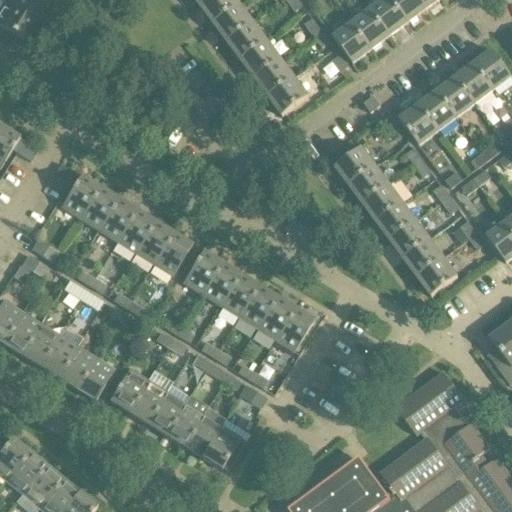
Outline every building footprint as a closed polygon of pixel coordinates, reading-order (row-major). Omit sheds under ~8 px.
[(0,0),(0,3),(4,6),(35,26),(47,6),(43,3),(44,0),(0,0)] [(193,0),(200,9),(211,0),(193,0)] [(240,7),(234,0),(211,0),(200,9),(214,27),(240,7)] [(304,9),(296,0),(289,0),(286,3),(295,15),(304,9)] [(389,0),(387,0),(371,13),(390,39),(408,25),(389,0)] [(418,0),(389,0),(408,25),(427,12),(418,0)] [(442,0),(418,0),(427,12),(442,0)] [(35,26),(4,6),(0,11),(0,29),(23,44),(35,26)] [(240,7),(214,27),(227,45),(254,26),(240,7)] [(371,13),(352,26),(372,53),(390,39),(371,13)] [(313,39),(321,33),(312,21),(304,27),(313,39)] [(267,44),(254,26),(227,45),(241,64),(267,44)] [(372,53),(352,26),(333,40),(353,67),(372,53)] [(321,33),(313,39),(322,51),(330,45),(321,33)] [(281,62),(267,44),(241,64),(254,82),(281,62)] [(473,68),(493,94),(511,80),(492,53),(473,68)] [(341,76),(344,73),(348,70),(339,58),(332,64),(341,76)] [(295,81),(281,62),(254,82),(268,100),(295,81)] [(493,94),(473,68),(455,81),(475,108),(493,94)] [(309,100),(295,81),(268,100),(282,119),(309,100)] [(455,81),(437,95),(456,121),(475,108),(455,81)] [(456,121),(437,95),(418,108),(438,135),(456,121)] [(371,116),(380,109),(373,100),(364,107),(371,116)] [(438,135),(418,108),(399,122),(419,149),(438,135)] [(404,138),(395,126),(388,131),(396,143),(404,138)] [(0,129),(0,171),(11,153),(30,165),(37,153),(19,141),(0,129)] [(483,155),(489,164),(501,155),(494,146),(483,155)] [(349,189),(376,170),(361,151),(335,170),(349,189)] [(415,169),(423,163),(414,151),(406,157),(415,169)] [(511,164),(511,154),(511,153),(499,161),(505,169),(511,164)] [(489,164),(483,155),(471,164),(477,172),(489,164)] [(423,163),(415,169),(424,181),(432,175),(423,163)] [(80,222),(99,191),(80,179),(61,168),(54,180),(73,191),(61,211),(80,222)] [(376,170),(349,189),(363,208),(389,188),(376,170)] [(474,181),(480,189),(492,180),(486,172),(474,181)] [(451,192),(463,183),(457,175),(445,184),(451,192)] [(463,189),(469,197),(480,189),(474,181),(463,189)] [(389,188),(363,208),(376,226),(403,206),(389,188)] [(442,206),(450,200),(441,188),(433,194),(442,206)] [(118,202),(99,191),(80,222),(98,234),(118,202)] [(450,200),(442,206),(451,218),(459,212),(450,200)] [(136,214),(118,202),(98,234),(117,245),(136,214)] [(403,206),(376,226),(390,244),(416,225),(403,206)] [(154,225),(136,214),(117,245),(135,256),(154,225)] [(173,237),(154,225),(135,256),(153,268),(173,237)] [(430,243),(416,225),(390,244),(404,262),(430,243)] [(469,242),(477,237),(468,225),(461,230),(469,242)] [(511,261),(511,234),(505,226),(487,240),(506,266),(511,261)] [(173,237),(153,268),(172,280),(192,248),(173,237)] [(477,237),(469,242),(478,254),(485,248),(477,237)] [(38,243),(38,244),(32,254),(52,266),(59,256),(38,243)] [(430,243),(404,262),(417,281),(444,261),(430,243)] [(202,298),(221,266),(202,255),(183,286),(202,298)] [(29,259),(22,270),(42,282),(49,271),(29,259)] [(458,280),(444,261),(417,281),(431,300),(458,280)] [(239,278),(221,266),(202,298),(220,309),(239,278)] [(18,271),(11,282),(20,288),(28,277),(18,271)] [(89,289),(94,281),(81,273),(76,281),(89,289)] [(239,278),(220,309),(238,321),(258,289),(239,278)] [(94,281),(89,289),(102,298),(107,289),(94,281)] [(81,302),(86,294),(74,286),(68,294),(81,302)] [(258,289),(238,321),(257,332),(276,301),(258,289)] [(86,294),(81,302),(94,310),(99,302),(86,294)] [(125,312),(131,304),(118,296),(112,304),(125,312)] [(295,312),(276,301),(257,332),(275,343),(295,312)] [(0,345),(3,348),(22,316),(3,304),(0,308),(0,345)] [(131,304),(125,312),(138,320),(144,312),(131,304)] [(118,325),(123,317),(113,310),(108,319),(118,325)] [(314,324),(295,312),(275,343),(294,355),(314,324)] [(41,327),(22,316),(3,348),(21,359),(41,327)] [(123,317),(118,325),(130,333),(135,324),(123,317)] [(176,339),(182,330),(169,322),(163,331),(176,339)] [(58,339),(41,327),(21,359),(40,371),(59,339),(58,339)] [(511,330),(510,327),(490,341),(498,352),(489,360),(510,388),(511,386),(511,330)] [(182,330),(176,339),(189,347),(194,338),(182,330)] [(167,351),(172,343),(160,336),(155,344),(167,351)] [(59,339),(40,371),(58,382),(77,350),(68,345),(68,344),(59,339)] [(186,351),(172,343),(167,351),(181,359),(186,351)] [(213,362),(218,353),(206,345),(201,354),(213,362)] [(96,362),(77,350),(58,382),(77,393),(96,362)] [(232,361),(218,353),(213,362),(226,370),(232,361)] [(204,374),(209,366),(198,358),(192,366),(204,374)] [(96,362),(77,393),(95,405),(114,373),(96,362)] [(209,366),(204,374),(218,383),(223,375),(209,366)] [(250,384),(254,377),(242,369),(237,376),(250,384)] [(128,416),(147,384),(129,373),(109,404),(128,416)] [(511,511),(511,481),(498,462),(489,469),(481,459),(490,452),(472,428),(469,429),(455,410),(464,404),(444,376),(396,412),(417,439),(422,435),(427,442),(380,477),(384,482),(377,487),(359,463),(292,511),(511,511)] [(223,386),(236,394),(241,386),(228,377),(223,386)] [(254,377),(250,384),(262,392),(267,384),(254,377)] [(147,384),(128,416),(147,427),(166,396),(147,384)] [(260,413),(266,402),(246,389),(239,400),(260,413)] [(166,396),(147,427),(165,439),(184,407),(166,396)] [(203,419),(184,407),(165,439),(183,450),(203,419)] [(207,412),(203,419),(183,450),(201,461),(221,430),(225,423),(207,412)] [(221,430),(201,461),(221,473),(224,469),(229,472),(232,468),(246,445),(221,430)] [(0,479),(6,485),(29,456),(12,441),(0,455),(0,479)] [(45,469),(29,456),(6,485),(22,498),(45,469)] [(23,511),(37,511),(38,511),(62,483),(45,469),(22,498),(15,505),(23,511)] [(66,511),(79,497),(62,483),(38,511),(66,511)] [(79,497),(66,511),(95,511),(96,511),(79,497)]
